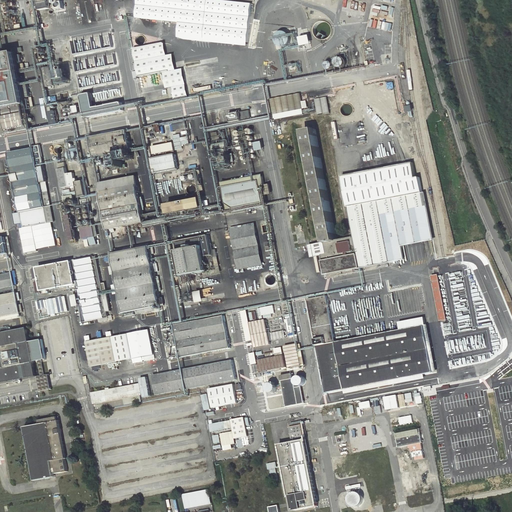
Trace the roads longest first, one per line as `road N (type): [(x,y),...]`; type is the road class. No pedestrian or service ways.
road 1 (unclassified): [(336,511),(279,211)]
road 2 (unclassified): [(421,0),(468,169),(511,272)]
road 3 (unclassified): [(0,265),(279,211)]
road 4 (unclassified): [(258,96),(0,144)]
road 5 (unclassified): [(399,70),(258,96)]
road 6 (unknown): [(316,407),(445,376)]
road 7 (unknown): [(118,29),(148,27),(238,54)]
